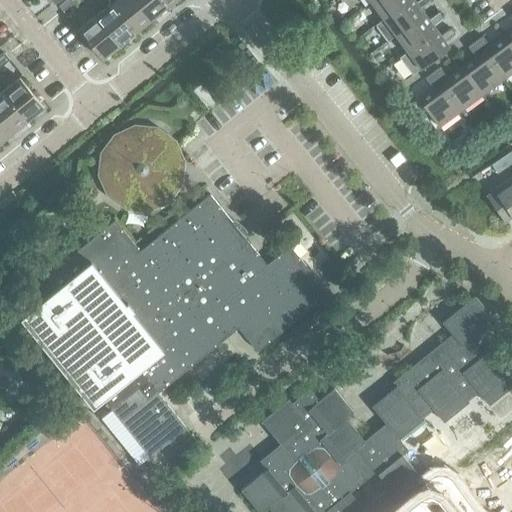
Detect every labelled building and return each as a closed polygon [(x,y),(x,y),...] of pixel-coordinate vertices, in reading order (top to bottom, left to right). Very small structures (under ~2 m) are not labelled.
[(63,11),(73,3),(70,0),(65,0),(59,6),(63,11)] [(134,0),(108,0),(110,3),(134,32),(150,19),(134,0)] [(160,0),(134,0),(150,19),(166,7),(160,0)] [(374,0),(371,2),(383,18),(408,0),(374,0)] [(408,0),(383,18),(376,24),(388,40),(395,35),(424,14),(420,9),(431,0),(430,0),(419,0),(416,3),(413,0),(408,0)] [(110,3),(95,16),(118,45),(134,32),(110,3)] [(424,14),(395,35),(407,51),(436,30),(433,25),(444,17),(440,12),(428,20),(424,14)] [(95,16),(78,29),(102,59),(118,45),(95,16)] [(407,51),(400,57),(413,74),(449,47),(444,41),(455,33),(451,28),(440,35),(436,30),(407,51)] [(511,71),(511,45),(504,35),(490,46),(482,35),(475,41),(503,79),(511,71)] [(481,94),(503,79),(475,41),(468,46),(476,57),(462,67),(481,94)] [(4,52),(0,54),(0,66),(10,59),(11,58),(5,51),(4,52)] [(481,94),(462,67),(447,77),(439,66),(432,71),(460,109),(481,94)] [(438,126),(460,109),(432,71),(425,77),(433,87),(418,98),(438,126)] [(19,77),(2,90),(14,105),(26,120),(43,106),(19,77)] [(201,83),(193,90),(208,108),(216,102),(201,83)] [(2,90),(0,92),(0,120),(10,133),(26,120),(14,105),(2,90)] [(0,120),(0,141),(10,133),(0,120)] [(135,126),(116,135),(103,152),(101,174),(109,193),(127,206),(148,208),(168,199),(180,182),(182,161),(174,141),(156,128),(135,126)] [(472,128),(465,133),(470,139),(476,134),(472,128)] [(511,151),(502,158),(508,166),(511,163),(511,151)] [(502,158),(492,164),(498,173),(508,166),(502,158)] [(511,215),(511,184),(498,194),(502,199),(494,204),(505,219),(511,215)] [(266,262),(211,193),(210,192),(209,193),(140,249),(136,243),(115,218),(45,275),(56,288),(20,316),(93,406),(94,405),(103,397),(150,455),(187,426),(159,391),(239,327),(248,338),(257,349),(328,292),(290,244),(266,262)] [(332,256),(321,265),(327,272),(338,263),(332,256)] [(483,355),(477,347),(470,339),(494,320),(475,295),(442,321),(452,333),(428,352),(393,380),(397,385),(372,405),(386,423),(365,439),(346,416),(354,411),(334,387),(319,399),(310,388),(292,402),(289,398),(262,420),(276,438),(280,443),(260,459),(264,464),(266,467),(240,488),(259,511),(260,511),(268,505),(273,511),(367,511),(350,491),(376,470),(399,499),(423,480),(392,441),(434,409),(442,420),(468,400),(461,391),(472,383),(488,403),(511,384),(511,382),(488,351),(483,355)] [(428,477),(397,511),(477,511),(476,511),(476,510),(475,509),(474,508),(474,507),(473,507),(472,507),(471,507),(470,508),(464,500),(465,499),(466,499),(466,498),(466,497),(454,480),(454,479),(453,479),(453,478),(452,478),(452,477),(451,477),(451,476),(450,476),(449,475),(448,475),(447,474),(446,474),(445,474),(444,473),(443,473),(442,473),(441,473),(440,473),(439,473),(438,473),(437,473),(436,473),(435,473),(434,474),(433,474),(432,474),(432,475),(431,475),(430,475),(430,476),(429,476),(428,477)]
